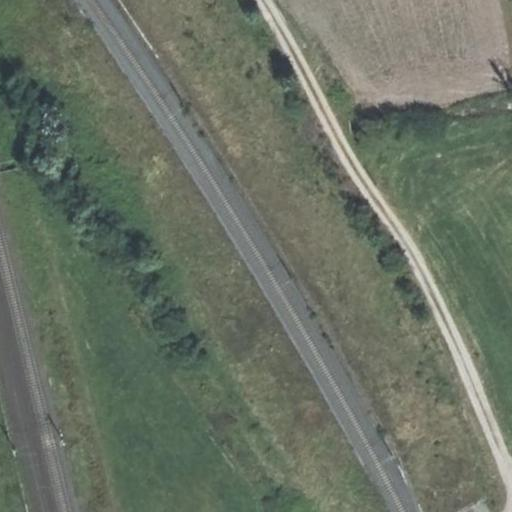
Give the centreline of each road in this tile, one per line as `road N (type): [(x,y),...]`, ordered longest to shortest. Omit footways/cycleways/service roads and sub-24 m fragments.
road 1 (track): [(511,489),(441,311),(260,0)]
road 2 (track): [(114,511),(3,84)]
